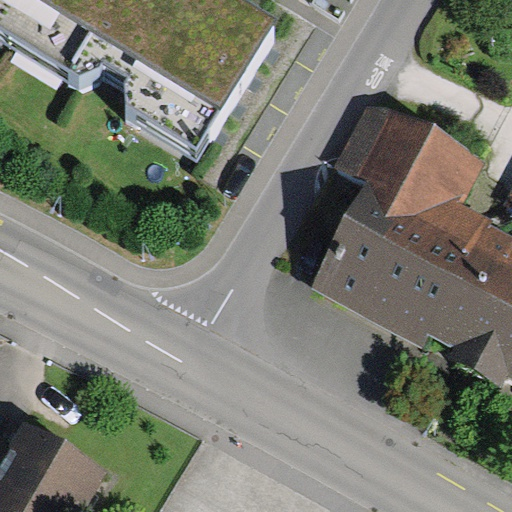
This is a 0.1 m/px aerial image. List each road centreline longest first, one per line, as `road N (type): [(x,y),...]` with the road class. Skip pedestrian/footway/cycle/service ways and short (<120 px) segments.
road 1 (residential): [(406,0),(182,355)]
road 2 (secondary): [(461,511),(182,355)]
road 3 (secondary): [(182,355),(0,269)]
